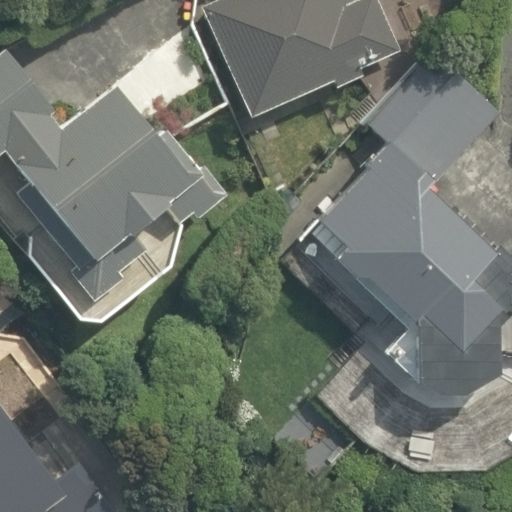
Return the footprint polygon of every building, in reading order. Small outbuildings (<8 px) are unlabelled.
[(200,15),(245,136),(401,78),(375,9),(345,20),(337,0),(230,0),(232,3),(200,15)] [(0,150),(2,149),(106,271),(204,188),(113,82),(64,123),(0,48),(0,150)] [(501,119),(426,56),(363,131),(389,152),(284,277),(453,418),(511,347),(511,265),(433,199),(501,119)] [(0,511),(120,511),(83,464),(60,482),(8,418),(39,393),(6,351),(0,356),(0,511)] [(364,447),(316,400),(270,446),(318,493),(364,447)]
